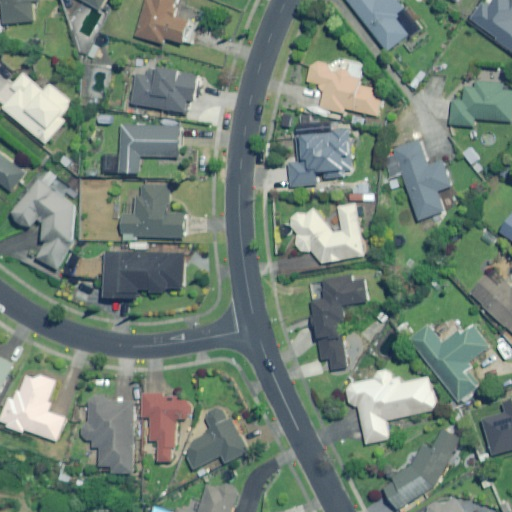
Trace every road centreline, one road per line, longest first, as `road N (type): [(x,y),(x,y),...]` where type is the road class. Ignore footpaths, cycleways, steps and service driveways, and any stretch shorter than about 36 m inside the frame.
road 1 (residential): [(284,0),(254,75),(239,160),(241,249),(255,326)]
road 2 (residential): [(255,326),(132,346),(64,331),(0,293)]
road 3 (residential): [(255,326),(340,511)]
